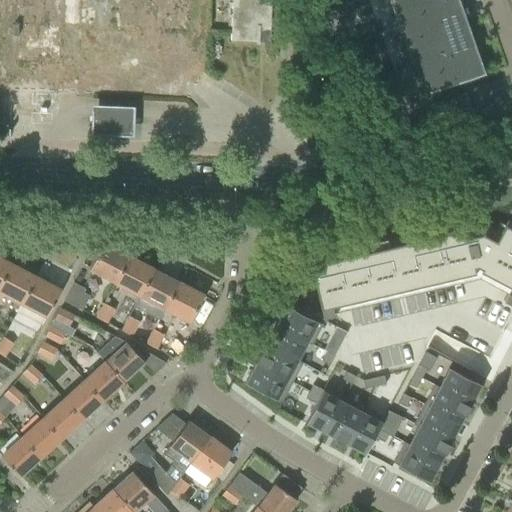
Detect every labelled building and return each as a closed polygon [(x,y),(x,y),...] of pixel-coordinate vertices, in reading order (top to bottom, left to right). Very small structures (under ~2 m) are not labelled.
[(270,26),(271,6),(270,0),(231,0),(230,41),(255,42),(255,44),(258,44),(259,26),(270,26)] [(456,0),(393,0),(426,91),(425,91),(426,92),(482,72),(456,0)] [(319,9),(303,14),(306,24),(323,18),(319,9)] [(471,111),(465,92),(451,97),(433,103),(439,119),(471,111)] [(134,107),(91,105),(89,138),(133,139),(133,124),(134,107)] [(316,110),(310,112),(312,129),(321,126),(316,110)] [(333,251),(308,257),(312,273),(311,273),(312,274),(320,309),(322,317),(333,314),(344,363),(363,374),(443,357),(424,347),(434,329),(484,355),(511,304),(511,228),(504,224),(500,232),(499,232),(496,239),(495,240),(490,237),(489,237),(481,233),(472,235),(466,236),(464,228),(463,228),(462,221),(437,227),(437,226),(333,250),(333,251)] [(115,282),(129,255),(103,242),(89,269),(115,282)] [(139,295),(153,268),(129,255),(115,282),(139,295)] [(0,282),(10,263),(0,257),(0,282)] [(0,291),(21,303),(35,275),(10,263),(0,282),(0,291)] [(164,308),(178,281),(153,268),(139,295),(134,306),(159,319),(164,308)] [(61,289),(35,275),(21,303),(47,316),(61,289)] [(73,281),(67,293),(64,300),(82,309),(89,296),(82,292),(85,287),(73,281)] [(204,294),(178,281),(164,308),(189,321),(204,294)] [(108,322),(115,308),(103,302),(96,317),(108,322)] [(22,303),(18,310),(42,322),(45,316),(22,303)] [(285,304),(274,323),(308,341),(307,342),(310,344),(311,344),(322,324),(322,323),(285,304)] [(60,307),(55,317),(69,325),(74,314),(60,307)] [(128,315),(121,330),(132,336),(140,321),(128,315)] [(274,323),(264,343),(297,360),(298,359),(307,342),(308,341),(274,323)] [(60,342),(65,332),(51,325),(46,335),(60,342)] [(163,334),(152,328),(145,342),(155,348),(163,334)] [(0,352),(5,356),(14,343),(3,336),(0,339),(0,352)] [(144,362),(131,347),(126,342),(114,336),(96,352),(123,381),(144,362)] [(51,360),(57,348),(43,341),(37,353),(51,360)] [(264,343),(254,363),(291,382),(302,362),(298,359),(297,360),(264,343)] [(326,351),(321,360),(329,364),(334,355),(326,351)] [(425,351),(418,364),(425,368),(429,370),(436,357),(425,351)] [(123,381),(96,352),(76,371),(84,380),(102,400),(123,381)] [(254,363),(244,382),(281,402),(291,382),(254,363)] [(42,374),(30,364),(22,373),(33,384),(42,374)] [(418,364),(413,374),(420,378),(425,368),(418,364)] [(438,386),(437,386),(470,404),(481,384),(448,367),(438,386)] [(346,371),(342,379),(351,383),(355,376),(346,371)] [(413,374),(408,383),(415,387),(420,378),(413,374)] [(383,375),(373,377),(375,386),(385,383),(383,375)] [(373,377),(362,380),(365,389),(375,386),(373,377)] [(102,400),(84,380),(63,399),(82,419),(102,400)] [(312,384),(308,391),(319,396),(322,390),(323,389),(312,384)] [(431,389),(423,404),(460,423),(470,404),(437,386),(438,386),(433,384),(431,389)] [(23,395),(12,385),(3,394),(15,405),(23,395)] [(315,403),(305,423),(325,433),(342,400),(322,390),(319,396),(316,402),(315,403)] [(308,391),(305,397),(315,403),(316,402),(319,396),(308,391)] [(403,393),(398,403),(406,407),(410,397),(403,393)] [(82,419),(63,399),(43,417),(61,438),(82,419)] [(342,400),(325,433),(344,443),(361,410),(359,409),(342,400)] [(413,423),(412,423),(417,426),(417,425),(450,442),(460,423),(423,404),(413,423)] [(361,410),(344,443),(364,453),(370,441),(374,435),(377,428),(382,419),(384,416),(380,414),(363,405),(361,410)] [(382,419),(377,428),(388,434),(392,436),(397,426),(402,417),(387,409),(384,416),(382,419)] [(61,438),(43,417),(22,436),(40,456),(61,438)] [(191,461),(209,436),(187,420),(163,453),(185,469),(191,461)] [(408,443),(407,444),(440,461),(450,442),(417,425),(417,426),(408,443)] [(377,428),(374,435),(384,441),(388,434),(377,428)] [(40,456),(22,436),(1,456),(19,476),(40,456)] [(231,451),(209,436),(191,461),(193,462),(187,470),(196,477),(201,469),(212,477),(231,451)] [(403,442),(393,462),(430,481),(440,461),(407,444),(408,443),(403,441),(403,442)] [(149,474),(166,494),(175,482),(159,465),(149,474)] [(169,511),(153,494),(132,470),(112,488),(133,511),(144,502),(153,511),(169,511)] [(294,497),(301,487),(282,473),(267,492),(238,471),(228,485),(241,494),(257,506),(265,511),(286,511),(296,499),(294,497)] [(170,490),(180,497),(189,485),(180,477),(170,490)] [(234,504),(241,494),(228,485),(221,495),(234,504)] [(133,511),(112,488),(93,506),(98,511),(133,511)] [(77,511),(98,511),(93,506),(89,502),(77,511)]
